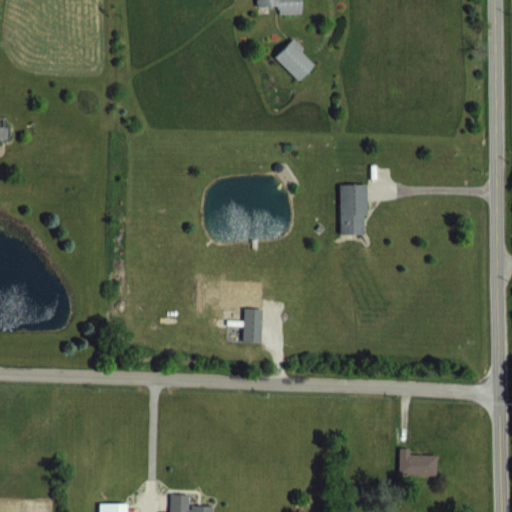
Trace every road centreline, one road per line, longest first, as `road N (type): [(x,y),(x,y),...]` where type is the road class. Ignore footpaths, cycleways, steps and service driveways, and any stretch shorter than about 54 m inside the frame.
road 1 (secondary): [(501,511),(491,0)]
road 2 (tertiary): [(0,387),(502,410)]
